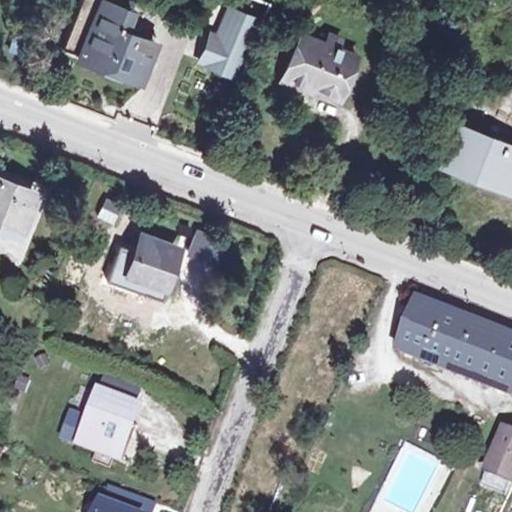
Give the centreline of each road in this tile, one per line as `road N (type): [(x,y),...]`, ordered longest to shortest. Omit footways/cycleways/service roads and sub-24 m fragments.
road 1 (secondary): [(0,98),(318,217)]
road 2 (residential): [(207,511),(318,217)]
road 3 (secondary): [(318,217),(511,293)]
